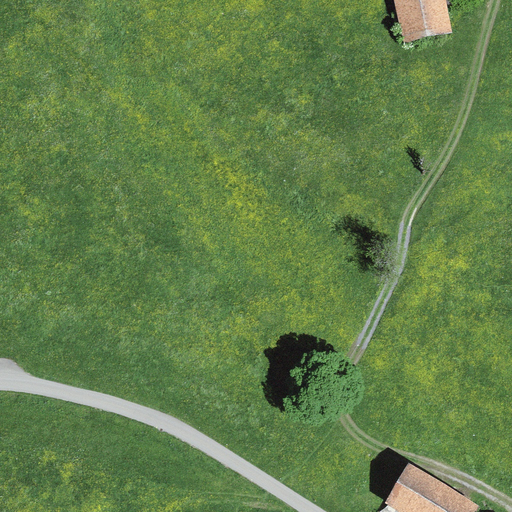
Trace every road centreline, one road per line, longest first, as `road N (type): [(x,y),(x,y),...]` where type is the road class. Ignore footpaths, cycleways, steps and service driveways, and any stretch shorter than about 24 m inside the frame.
road 1 (track): [(340,388),(380,308),(413,207),(449,151),(494,0)]
road 2 (unclassified): [(309,511),(157,420),(0,381)]
road 3 (track): [(510,511),(465,481),(362,435),(344,416),(340,388)]
